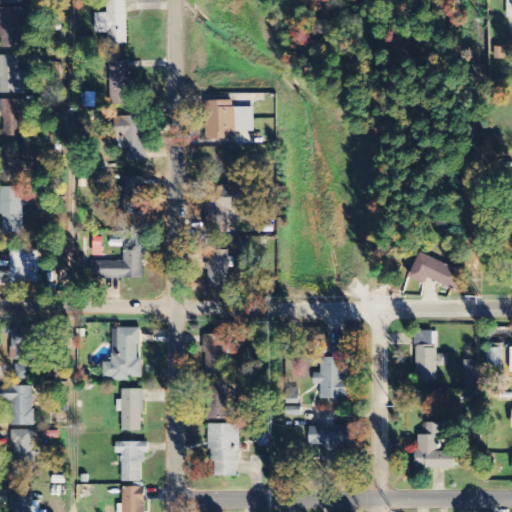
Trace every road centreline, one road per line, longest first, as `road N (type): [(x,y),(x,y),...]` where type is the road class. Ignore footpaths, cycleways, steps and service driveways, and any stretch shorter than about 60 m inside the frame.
road 1 (residential): [(173,511),(175,0)]
road 2 (residential): [(511,307),(0,306)]
road 3 (residential): [(511,497),(173,496)]
road 4 (residential): [(376,511),(388,307)]
